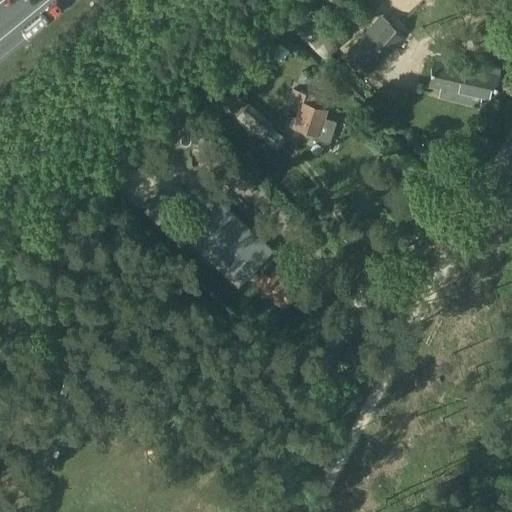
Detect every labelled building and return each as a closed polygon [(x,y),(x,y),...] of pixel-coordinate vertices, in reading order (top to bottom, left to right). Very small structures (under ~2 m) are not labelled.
[(302,0),(299,0),(283,18),(325,57),(343,37),(302,0)] [(412,8),(376,48),(390,60),(426,20),(412,8)] [(428,79),(441,82),(438,96),(465,102),(468,89),(495,95),(500,70),(433,56),(428,79)] [(328,100),(293,89),(287,107),(299,110),(294,126),(316,133),(315,138),(328,142),(335,119),(323,116),(328,100)] [(273,122),(249,101),(248,101),(238,92),(226,105),(276,149),(285,137),(271,125),(273,122)] [(238,286),(257,266),(248,258),(264,240),(222,201),(199,225),(162,190),(144,209),(182,245),(188,239),(238,286)] [(270,274),(259,293),(260,293),(284,307),(297,283),(272,269),(270,274)]
